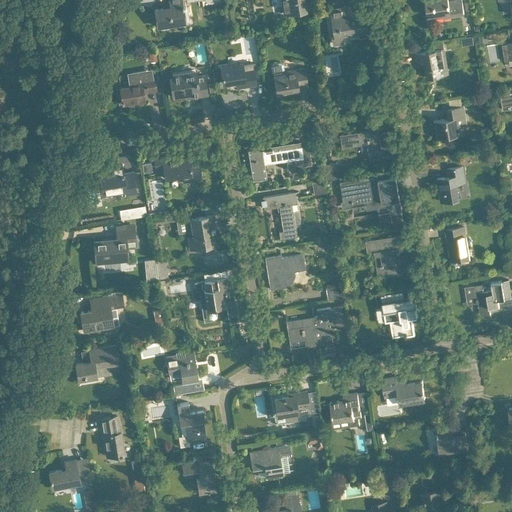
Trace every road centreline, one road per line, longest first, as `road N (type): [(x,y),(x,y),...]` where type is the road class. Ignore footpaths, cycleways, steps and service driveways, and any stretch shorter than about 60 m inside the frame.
road 1 (residential): [(0,490),(73,145)]
road 2 (residential): [(262,374),(221,124)]
road 3 (residential): [(440,345),(400,98)]
road 4 (residential): [(221,124),(400,98)]
road 5 (residential): [(262,374),(440,345)]
road 6 (residential): [(238,511),(223,383),(262,374)]
road 7 (residential): [(73,145),(221,124)]
road 8 (residential): [(73,145),(100,0)]
